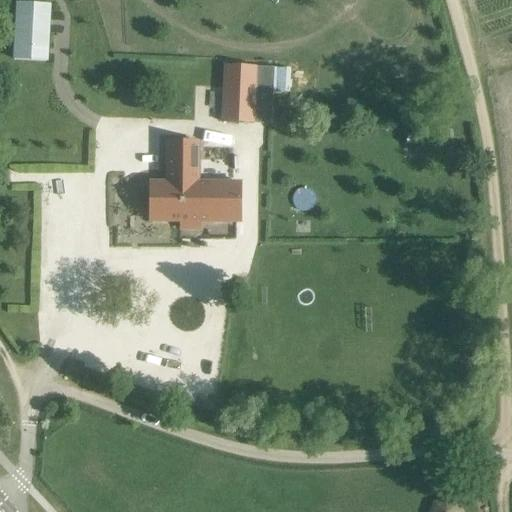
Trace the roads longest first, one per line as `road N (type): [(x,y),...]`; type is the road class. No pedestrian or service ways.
road 1 (track): [(45,378),(249,453),(507,458)]
road 2 (track): [(507,458),(468,46),(455,0)]
road 3 (unclassified): [(0,503),(21,483),(28,407),(45,378)]
